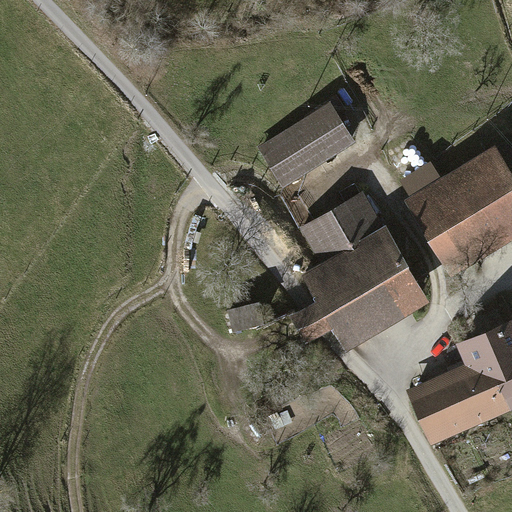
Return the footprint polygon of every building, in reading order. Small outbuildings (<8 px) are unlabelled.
[(323,102),(257,145),(282,183),(348,140),(323,102)] [(408,195),(400,199),(447,275),(511,235),(511,179),(490,143),(436,176),(428,162),(399,180),(408,195)] [(323,300),(333,319),(343,335),(421,290),(392,241),(404,234),(395,219),(382,226),(363,193),(303,227),(324,261),(306,272),(323,300)] [(333,319),(323,300),(309,308),(298,314),(307,333),(321,325),(333,319)] [(257,303),(231,309),(235,329),(261,323),(257,303)] [(261,325),(274,351),(308,334),(307,333),(298,314),(295,308),(261,325)] [(472,366),(491,409),(511,399),(511,322),(462,345),(472,366)] [(491,409),(472,366),(412,393),(431,435),(491,409)] [(279,406),(274,395),(260,402),(265,413),(279,406)]
